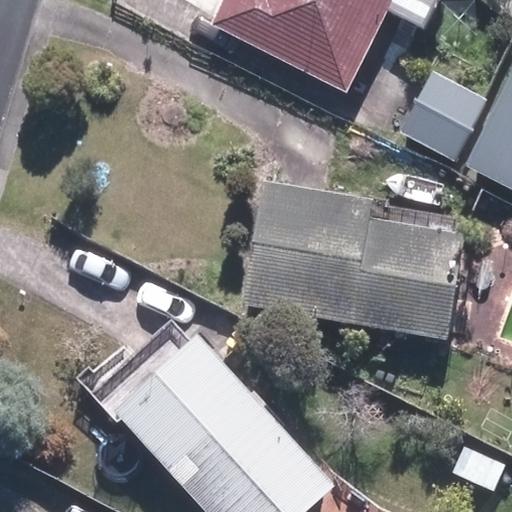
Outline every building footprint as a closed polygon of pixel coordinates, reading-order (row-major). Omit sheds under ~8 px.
[(237,0),(225,25),(356,92),(403,0),(237,0)] [(415,124),(492,167),(511,130),(511,113),(442,74),(415,124)] [(387,204),(278,184),(256,306),(457,342),(477,236),(384,220),(387,204)] [(128,415),(212,511),(319,511),(344,490),(212,341),(128,415)] [(456,477),(498,496),(511,469),(468,451),(456,477)]
